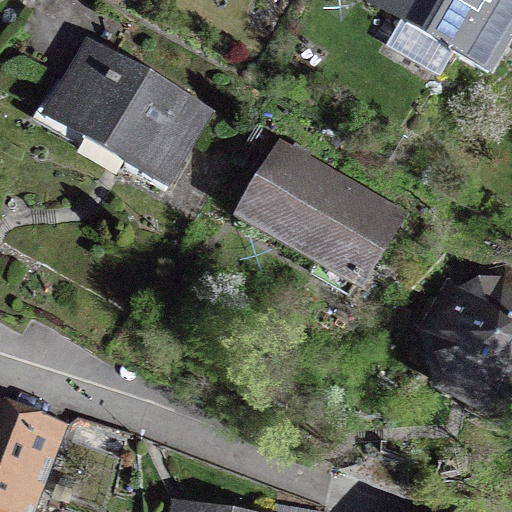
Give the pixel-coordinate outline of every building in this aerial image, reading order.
[(511,29),(511,0),(369,0),(367,4),(405,26),(392,48),(436,74),(449,52),(487,73),(511,29)] [(88,45),(50,114),(132,159),(126,170),(166,192),(210,113),(88,45)] [(282,150),(242,220),(358,288),(399,217),(282,150)] [(460,294),(436,336),(448,380),(490,403),(511,396),(511,286),(503,282),(460,294)] [(0,511),(16,511),(48,431),(0,414),(0,511)]
